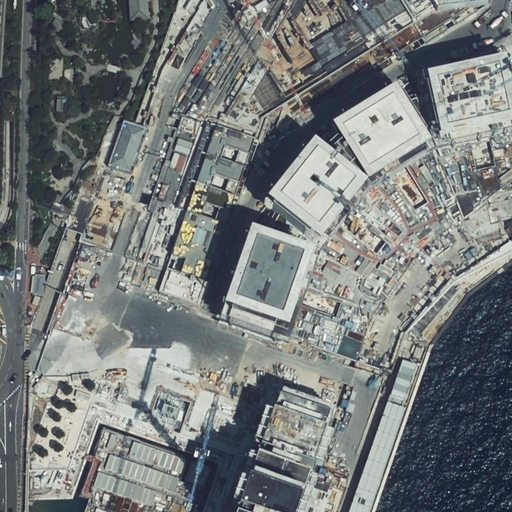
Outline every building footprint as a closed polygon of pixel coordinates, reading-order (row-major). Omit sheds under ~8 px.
[(150,0),(130,0),(132,20),(151,19),(150,0)] [(432,0),(439,10),(491,4),(490,0),(432,0)] [(64,26),(55,21),(51,28),(60,33),(64,26)] [(220,319),(289,339),(320,249),(370,184),(438,146),(511,131),(511,77),(507,52),(426,68),(397,81),(334,120),(341,131),(327,143),(317,135),(269,194),(251,223),(225,300),(220,319)] [(69,99),(58,98),(58,112),(69,112),(69,99)] [(123,121),(109,165),(131,172),(145,128),(123,121)] [(217,123),(160,294),(204,309),(261,138),(217,123)] [(203,393),(155,377),(140,423),(188,439),(203,393)] [(41,380),(37,390),(48,395),(52,384),(41,380)] [(266,407),(230,511),(303,511),(335,427),(329,425),(337,405),(284,387),(275,410),(266,407)]
